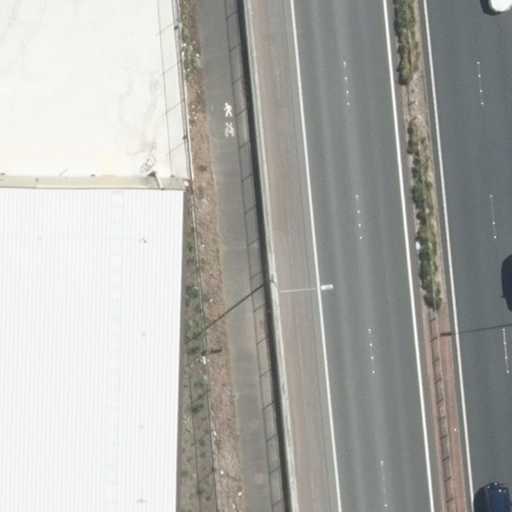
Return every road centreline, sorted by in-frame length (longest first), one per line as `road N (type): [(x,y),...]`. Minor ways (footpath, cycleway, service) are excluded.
road 1 (motorway): [(385,511),(330,0)]
road 2 (motorway): [(488,0),(511,226)]
